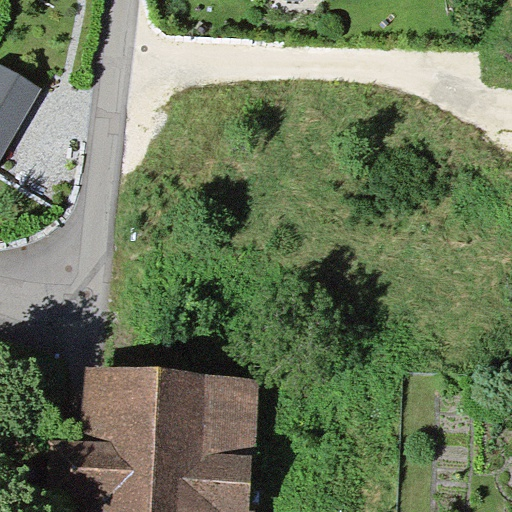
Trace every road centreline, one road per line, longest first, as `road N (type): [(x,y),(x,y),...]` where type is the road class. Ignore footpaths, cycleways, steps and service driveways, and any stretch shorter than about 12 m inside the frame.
road 1 (residential): [(87,315),(122,0)]
road 2 (residential): [(71,511),(87,315)]
